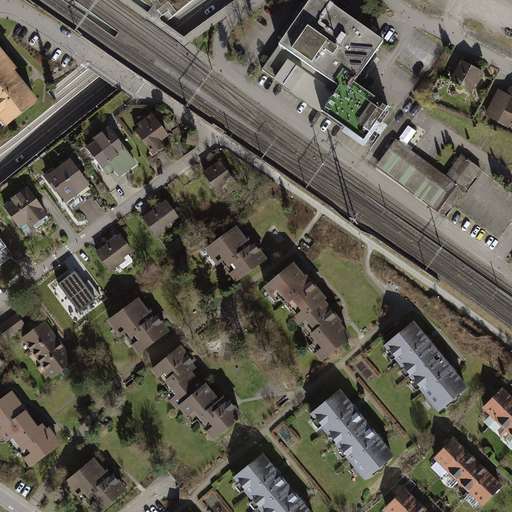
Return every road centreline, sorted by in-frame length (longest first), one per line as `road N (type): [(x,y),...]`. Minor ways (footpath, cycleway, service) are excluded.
road 1 (residential): [(0,297),(218,139),(23,14),(0,9)]
road 2 (track): [(511,344),(218,139)]
road 3 (unclassified): [(236,82),(501,267)]
road 4 (secondary): [(0,168),(213,0)]
road 5 (residential): [(511,69),(389,0)]
